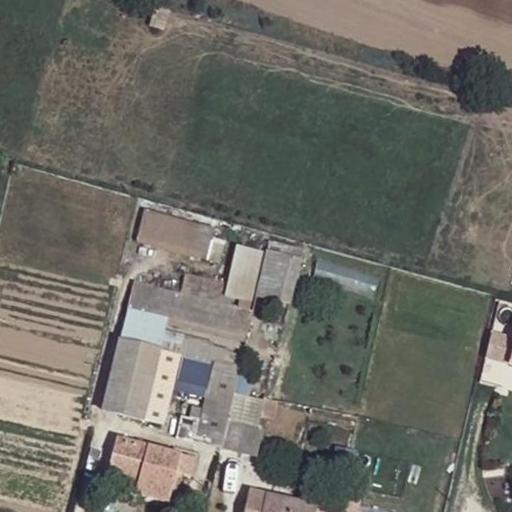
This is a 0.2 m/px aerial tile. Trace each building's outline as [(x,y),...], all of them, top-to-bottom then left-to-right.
[(206,262),(216,228),(146,208),(136,242),(206,262)] [(308,240),(275,229),(262,292),(294,301),(308,240)] [(136,277),(122,338),(160,349),(167,323),(249,342),(260,304),(225,296),(227,274),(187,264),(181,286),(136,277)] [(160,349),(122,338),(105,408),(146,420),(155,374),(160,349)] [(217,362),(160,349),(155,374),(210,388),(217,362)] [(244,369),(217,362),(210,388),(198,438),(224,446),(244,369)] [(247,424),(234,421),(229,448),(239,450),(247,424)] [(198,456),(119,436),(110,461),(144,470),(136,494),(172,503),(179,474),(195,480),(198,456)] [(499,486),(480,483),(473,501),(505,510),(509,497),(498,493),(499,486)] [(318,511),(321,503),(253,487),(246,511),(318,511)] [(321,503),(318,511),(326,511),(328,505),(321,503)]
